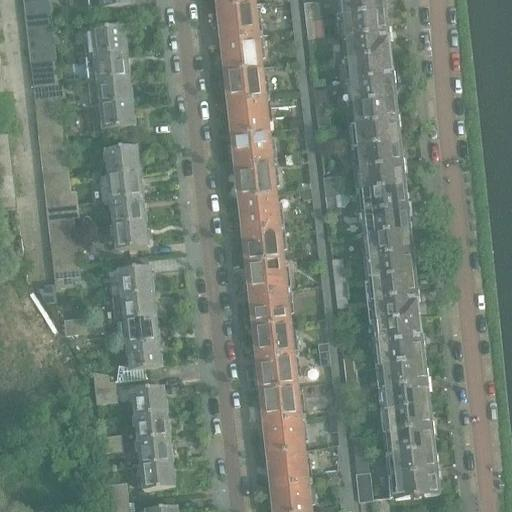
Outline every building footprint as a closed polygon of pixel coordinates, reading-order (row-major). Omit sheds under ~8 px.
[(23,0),(25,9),(50,6),(49,0),(23,0)] [(89,0),(91,14),(134,10),(132,0),(89,0)] [(217,0),(218,10),(255,6),(254,0),(217,0)] [(288,0),(289,3),(291,3),(304,122),(305,131),(312,194),(313,203),(329,346),(330,355),(332,369),(336,409),(337,418),(341,451),(338,451),(341,474),(337,475),(339,491),(352,490),(350,473),(348,450),(298,2),(297,0),(288,0)] [(386,16),(384,0),(339,0),(342,21),(386,16)] [(314,5),(304,7),(306,26),(316,25),(316,23),(314,5)] [(26,21),(51,18),(50,6),(25,9),(26,21)] [(218,10),(222,48),(225,75),(263,71),(255,6),(218,10)] [(391,60),(388,33),(386,16),(342,21),(347,65),(391,60)] [(28,33),(53,30),(51,18),(26,21),(28,33)] [(316,25),(306,26),(308,43),(322,41),(321,35),(318,35),(316,25)] [(53,30),(28,33),(29,45),(47,43),(54,42),(53,30)] [(93,34),(83,35),(86,62),(127,57),(127,54),(128,54),(127,43),(125,43),(124,31),(93,34)] [(56,65),(54,42),(47,43),(49,54),(50,66),(56,65)] [(30,56),(49,54),(47,43),(29,45),(30,56)] [(49,54),(30,56),(31,68),(50,66),(49,54)] [(127,57),(86,62),(89,88),(130,83),(129,79),(131,79),(129,68),(128,68),(127,57)] [(396,104),(393,77),(391,60),(347,65),(352,108),(396,104)] [(31,68),(34,94),(53,92),(64,90),(64,88),(59,88),(56,65),(50,66),(31,68)] [(225,75),(230,111),(232,135),(269,130),(263,71),(225,75)] [(130,83),(89,88),(92,112),(133,108),(132,104),(133,104),(132,93),(131,93),(130,83)] [(53,92),(54,102),(60,101),(66,101),(64,90),(53,92)] [(54,102),(53,92),(34,94),(35,104),(54,102)] [(327,93),(314,94),(316,112),(326,111),(335,110),(334,98),(328,98),(327,93)] [(35,104),(37,118),(56,116),(62,115),(60,101),(54,102),(35,104)] [(400,147),(398,121),(396,104),(352,108),(357,152),(400,147)] [(133,108),(92,112),(95,136),(135,131),(135,129),(136,129),(135,118),(134,118),(133,108)] [(326,112),(316,113),(318,130),(332,129),(331,122),(327,123),(326,112)] [(65,139),(62,115),(56,116),(57,127),(58,140),(65,139)] [(38,130),(57,127),(56,116),(37,118),(38,130)] [(304,122),(289,124),(290,132),(305,131),(304,122)] [(57,127),(38,130),(40,142),(58,140),(57,127)] [(232,135),(237,175),(240,203),(277,199),(269,130),(232,135)] [(0,149),(10,148),(9,137),(0,137),(0,149)] [(41,153),(66,150),(65,139),(58,140),(40,142),(41,153)] [(405,190),(402,165),(400,147),(357,152),(362,196),(405,190)] [(10,148),(0,149),(0,160),(11,159),(10,148)] [(66,150),(41,153),(42,164),(61,162),(67,161),(66,150)] [(109,180),(140,177),(140,175),(141,175),(140,163),(139,164),(138,151),(106,154),(109,180)] [(11,159),(0,160),(0,170),(13,169),(11,159)] [(70,185),(67,161),(61,162),(63,174),(64,186),(70,185)] [(44,177),(63,174),(61,162),(42,164),(44,177)] [(0,180),(14,179),(13,169),(0,170),(0,180)] [(63,174),(44,177),(45,188),(64,186),(63,174)] [(112,206),(143,202),(143,199),(144,199),(143,188),(142,188),(140,177),(109,180),(100,181),(103,207),(112,206)] [(14,179),(0,180),(0,192),(15,191),(14,179)] [(337,180),(324,182),(326,200),(339,198),(337,180)] [(71,198),(71,196),(70,185),(64,186),(45,188),(46,201),(71,198)] [(410,234),(407,208),(405,190),(362,196),(366,239),(410,234)] [(15,191),(0,192),(0,202),(16,200),(15,191)] [(312,194),(302,195),(303,204),(313,203),(312,194)] [(48,213),(78,210),(76,196),(71,196),(71,198),(46,201),(48,213)] [(339,198),(326,200),(328,218),(341,216),(339,198)] [(240,203),(244,239),(247,267),(284,263),(277,199),(240,203)] [(16,200),(0,202),(0,213),(17,211),(16,200)] [(115,231),(146,227),(146,224),(147,224),(146,213),(144,213),(143,202),(112,206),(115,231)] [(49,226),(74,223),(74,221),(79,221),(78,210),(48,213),(49,226)] [(74,223),(49,226),(50,238),(70,236),(75,235),(74,223)] [(146,227),(115,231),(118,255),(149,251),(148,249),(150,249),(149,238),(147,238),(146,227)] [(415,278),(412,252),(410,234),(366,239),(371,283),(415,278)] [(50,238),(52,249),(71,247),(70,236),(50,238)] [(52,249),(53,261),(73,258),(71,247),(52,249)] [(54,273),(79,269),(78,258),(73,258),(53,261),(54,273)] [(335,286),(346,285),(343,262),(333,263),(335,286)] [(247,267),(251,303),(254,331),(291,326),(284,263),(247,267)] [(79,269),(54,273),(56,292),(73,290),(72,282),(80,281),(79,269)] [(123,301),(154,298),(153,294),(155,294),(154,282),(152,283),(151,271),(120,274),(123,301)] [(420,322),(417,296),(415,278),(371,283),(376,327),(420,322)] [(346,286),(335,287),(338,312),(349,311),(346,286)] [(118,327),(157,322),(156,319),(158,318),(156,307),(155,307),(154,298),(123,301),(114,302),(117,327),(118,327)] [(66,333),(86,331),(85,322),(65,325),(66,333)] [(128,351),(159,347),(159,343),(160,343),(159,332),(158,332),(157,322),(118,327),(120,352),(128,351)] [(425,365),(422,339),(420,322),(376,327),(381,370),(425,365)] [(254,331),(258,366),(261,395),(298,390),(291,326),(254,331)] [(86,331),(66,333),(67,340),(87,337),(86,331)] [(329,346),(319,348),(320,356),(330,355),(329,346)] [(159,347),(128,351),(131,371),(120,370),(117,387),(147,383),(146,373),(162,372),(162,369),(163,368),(162,357),(160,357),(159,347)] [(330,355),(320,356),(321,370),(332,369),(330,355)] [(359,361),(344,363),(345,374),(360,373),(359,361)] [(430,409),(427,383),(425,365),(381,370),(386,414),(430,409)] [(360,373),(345,374),(347,393),(363,391),(360,373)] [(109,379),(94,376),(96,389),(110,387),(109,379)] [(110,387),(96,389),(98,408),(118,406),(116,386),(110,387)] [(261,395),(265,430),(268,459),(305,454),(298,390),(261,395)] [(136,421),(167,418),(167,415),(168,415),(167,403),(166,404),(164,391),(133,394),(136,421)] [(331,410),(328,413),(329,419),(337,418),(336,409),(331,410)] [(435,453),(432,427),(430,409),(386,414),(391,458),(435,453)] [(139,446),(170,442),(170,439),(171,439),(170,428),(168,428),(167,418),(136,421),(139,446)] [(102,450),(122,448),(121,439),(101,442),(102,450)] [(142,471),(173,467),(172,464),(174,464),(172,453),(171,453),(170,442),(139,446),(142,471)] [(365,444),(353,445),(355,462),(368,460),(371,460),(369,448),(366,448),(365,444)] [(122,448),(102,450),(103,456),(123,454),(122,448)] [(440,498),(438,480),(435,453),(391,458),(396,503),(440,498)] [(268,459),(272,494),(274,511),(311,511),(305,454),(268,459)] [(368,460),(355,462),(357,480),(370,478),(369,472),(368,460)] [(173,467),(142,471),(145,495),(175,492),(175,489),(176,489),(175,478),(174,478),(173,467)] [(338,484),(337,475),(327,476),(328,485),(338,484)] [(357,480),(360,506),(373,504),(370,478),(357,480)] [(127,487),(107,490),(109,509),(129,507),(127,487)] [(354,511),(352,490),(339,491),(341,511),(354,511)]
